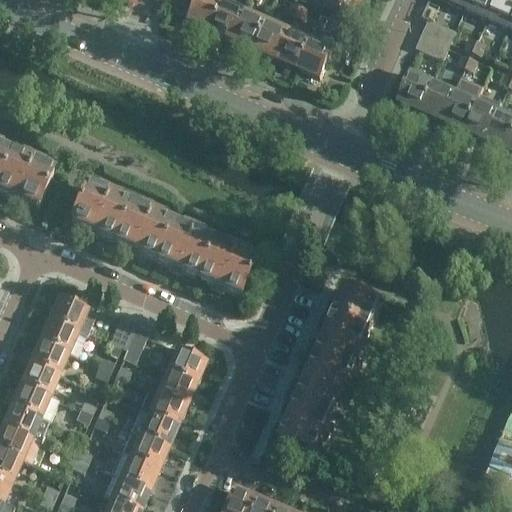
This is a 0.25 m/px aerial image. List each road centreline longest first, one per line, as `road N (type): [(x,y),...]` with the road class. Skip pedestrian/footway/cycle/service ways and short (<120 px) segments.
road 1 (residential): [(34,251),(257,347)]
road 2 (tertiary): [(345,148),(127,53)]
road 3 (tertiary): [(511,220),(345,148)]
road 4 (residential): [(345,148),(410,0)]
road 5 (residential): [(340,511),(210,456)]
road 6 (tertiary): [(127,53),(2,0)]
